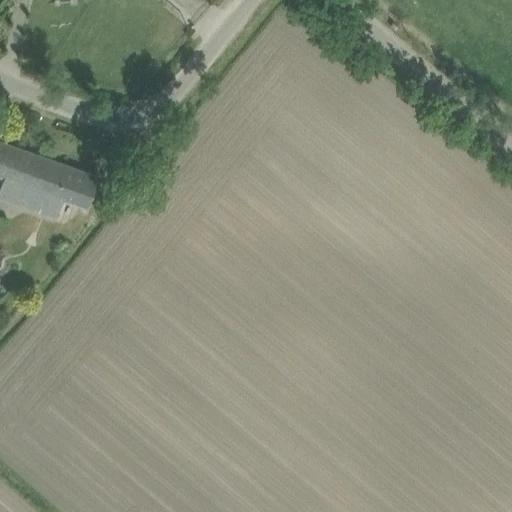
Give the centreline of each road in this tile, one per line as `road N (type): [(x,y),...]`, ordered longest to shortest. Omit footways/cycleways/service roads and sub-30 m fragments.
road 1 (unclassified): [(264,0),(162,112),(124,115),(0,69)]
road 2 (unclassified): [(511,131),(356,0)]
